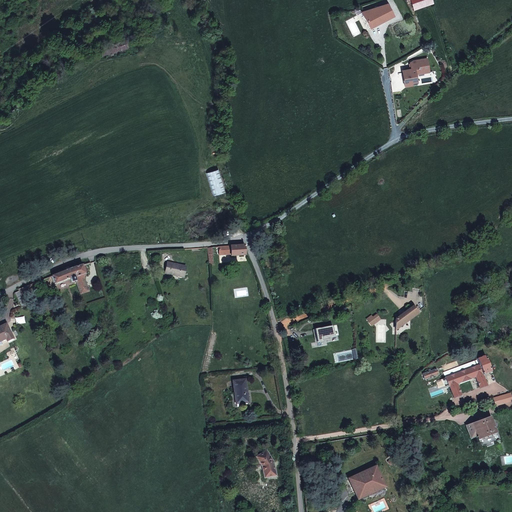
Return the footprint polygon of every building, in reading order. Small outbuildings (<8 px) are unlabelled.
[(410,0),(414,10),(432,4),(430,0),(410,0)] [(387,5),(362,13),(366,22),(370,28),(393,16),(388,7),(387,5)] [(101,49),(102,57),(133,51),(132,43),(101,49)] [(417,82),(415,68),(404,70),(405,80),(404,81),(405,87),(412,85),(411,83),(417,82)] [(217,169),(205,173),(212,196),(224,192),(217,169)] [(244,245),(219,247),(219,255),(231,254),(231,256),(245,255),(244,245)] [(167,262),(165,273),(169,274),(170,273),(179,275),(179,276),(183,278),(186,267),(167,262)] [(83,274),(85,274),(82,265),(80,266),(71,269),(69,269),(66,270),(52,276),(55,284),(70,278),(72,282),(75,281),(74,277),(83,274)] [(75,281),(80,295),(80,294),(89,292),(84,277),(83,274),(74,277),(75,281)] [(19,291),(26,306),(30,304),(31,303),(26,290),(24,287),(18,289),(19,291)] [(21,308),(26,306),(19,291),(14,293),(21,308)] [(396,319),(395,330),(418,313),(413,306),(396,319)] [(368,317),(365,321),(372,325),(375,321),(368,317)] [(482,324),(482,326),(483,336),(493,335),(511,332),(511,328),(493,330),(492,326),(491,325),(491,324),(491,323),(490,323),(489,322),(488,322),(487,322),(486,322),(485,322),(484,323),(483,323),(483,324),(482,324)] [(0,341),(1,340),(6,338),(7,341),(13,338),(6,324),(0,326),(0,341)] [(322,341),(322,338),(334,336),(332,326),(315,329),(317,342),(322,341)] [(467,370),(470,379),(475,377),(479,388),(487,385),(486,383),(485,379),(484,380),(483,375),(491,372),(485,356),(476,359),(479,366),(467,370)] [(438,375),(436,369),(422,374),(424,380),(438,375)] [(459,373),(462,382),(470,379),(467,370),(459,373)] [(449,387),(454,398),(461,395),(457,384),(462,382),(459,373),(445,378),(449,387)] [(247,394),(246,394),(244,379),(233,381),(236,404),(248,402),(247,394)] [(478,440),(496,433),(490,416),(471,423),(473,426),(468,428),(468,430),(468,431),(470,437),(471,436),(471,438),(476,436),(478,440)] [(266,451),(256,457),(262,466),(265,477),(276,475),(274,465),(273,465),(273,463),(273,462),(266,451)] [(376,494),(374,490),(383,486),(380,479),(381,479),(379,475),(378,475),(375,468),(367,471),(368,472),(357,477),(357,476),(352,478),(350,479),(349,479),(354,490),(358,498),(367,494),(369,498),(371,498),(375,496),(376,494)]
